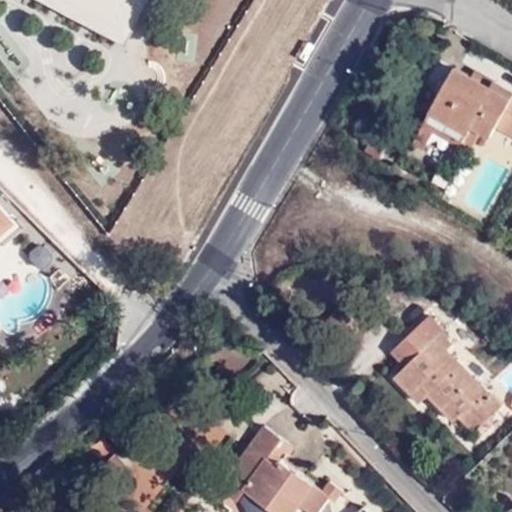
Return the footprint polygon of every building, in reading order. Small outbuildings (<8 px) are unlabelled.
[(33,0),(119,46),(145,0),(33,0)] [(490,138),(497,127),(511,99),(511,92),(495,82),(491,89),(472,78),(457,69),(432,111),(468,134),(473,127),(479,131),(490,138)] [(491,89),(495,82),(477,72),(472,78),(491,89)] [(511,99),(497,127),(511,135),(511,99)] [(468,150),(479,131),(473,127),(468,134),(432,111),(414,143),(424,149),(434,131),(468,150)] [(0,232),(9,225),(5,221),(0,225),(0,232)] [(360,329),(339,307),(321,325),(342,347),(360,329)] [(443,331),(429,317),(393,353),(406,367),(395,378),(419,403),(427,396),(453,422),(459,416),(475,431),(500,404),(446,350),(451,344),(440,334),(443,331)] [(268,457),(272,452),(282,438),(264,427),(219,487),(238,500),(246,490),(272,509),(275,511),(318,511),(329,498),(335,501),(342,490),(329,481),(323,491),(281,459),(276,465),(268,457)] [(281,459),(272,452),(268,457),(276,465),(281,459)] [(117,453),(101,467),(113,481),(130,467),(117,453)] [(246,490),(238,500),(254,511),(270,511),(272,509),(246,490)] [(22,511),(10,494),(0,501),(0,511),(22,511)] [(330,511),(337,503),(335,501),(329,498),(318,511),(330,511)]
